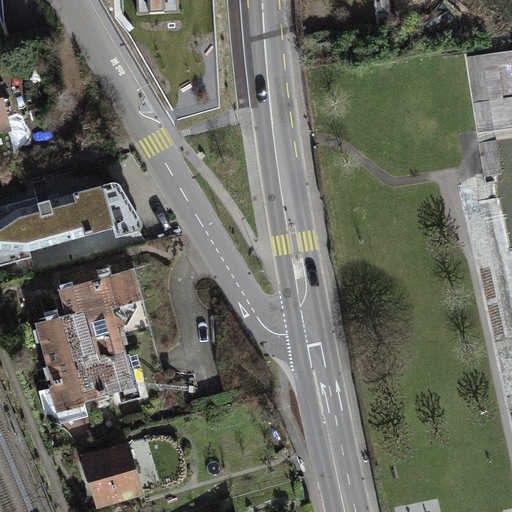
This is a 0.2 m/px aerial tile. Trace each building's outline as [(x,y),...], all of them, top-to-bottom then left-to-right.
[(131,0),(132,11),(151,11),(151,44),(190,44),(189,0),(131,0)] [(473,100),(511,97),(511,54),(471,57),(473,100)] [(111,180),(0,211),(0,256),(137,218),(111,180)] [(65,316),(37,323),(54,391),(41,395),(49,427),(92,416),(89,403),(138,391),(119,315),(139,310),(129,270),(58,287),(65,316)] [(128,446),(82,456),(94,506),(140,495),(128,446)]
